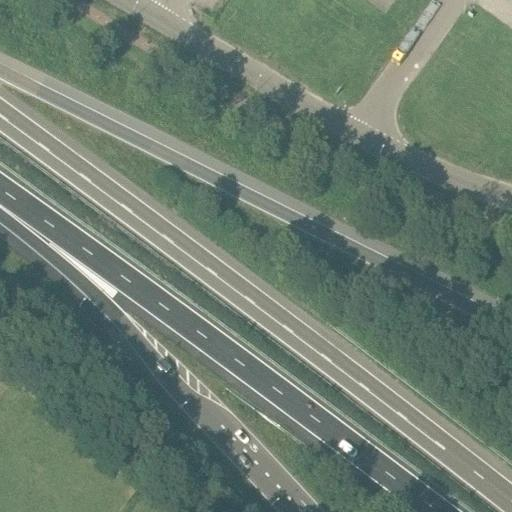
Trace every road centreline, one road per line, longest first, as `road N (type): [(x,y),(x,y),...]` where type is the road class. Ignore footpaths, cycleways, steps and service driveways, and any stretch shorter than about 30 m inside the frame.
road 1 (motorway): [(511,502),(0,115)]
road 2 (motorway): [(511,327),(0,72)]
road 3 (trunk): [(10,196),(437,511)]
road 4 (unclassified): [(511,202),(354,133),(122,0)]
road 5 (trunk): [(10,196),(290,511)]
